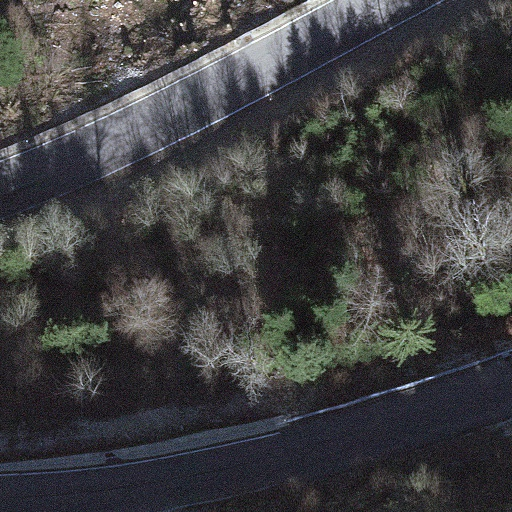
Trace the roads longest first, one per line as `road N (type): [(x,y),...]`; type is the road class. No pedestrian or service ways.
road 1 (tertiary): [(511,384),(205,470),(0,489)]
road 2 (tertiary): [(0,190),(383,0)]
